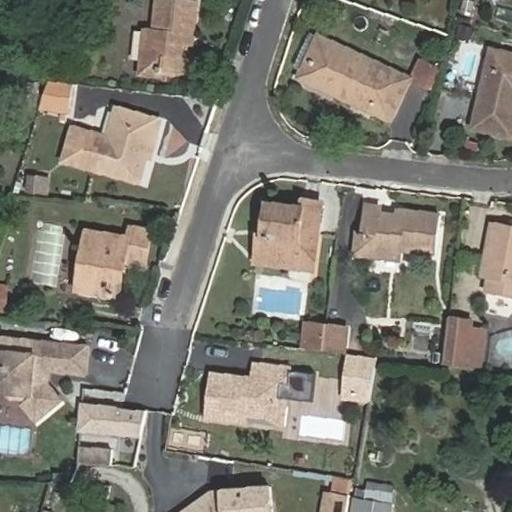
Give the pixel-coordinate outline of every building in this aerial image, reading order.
[(0,0),(0,8),(10,7),(9,0),(0,0)] [(139,31),(136,64),(153,66),(153,71),(184,74),(185,59),(180,58),(183,31),(188,32),(190,0),(151,0),(149,31),(139,31)] [(307,76),(321,41),(306,35),(292,70),(307,76)] [(336,91),(334,97),(370,112),(372,106),(393,115),(409,76),(321,41),(307,76),(306,79),(323,86),(336,91)] [(511,54),(490,50),(474,129),(508,136),(511,120),(511,54)] [(429,84),(437,60),(417,52),(409,72),(418,75),(417,80),(429,84)] [(153,66),(136,64),(136,74),(152,75),(153,71),(153,66)] [(67,83),(44,81),(35,108),(64,111),(67,83)] [(29,82),(10,85),(13,105),(33,102),(29,82)] [(320,92),(334,97),(336,91),(323,86),(320,92)] [(150,156),(160,122),(116,109),(98,172),(137,183),(146,155),(150,156)] [(29,176),(27,196),(47,198),(49,178),(29,176)] [(299,249),(318,251),(324,195),(305,193),(304,201),(269,197),(265,229),(260,229),(257,256),(298,260),(299,249)] [(366,235),(364,252),(402,256),(403,247),(435,251),(439,211),(409,208),(408,213),(380,210),(380,205),(364,204),(361,234),(366,235)] [(476,245),(483,246),(486,220),(479,219),(476,245)] [(511,222),(486,220),(483,246),(479,278),(487,279),(486,293),(511,295),(511,222)] [(136,227),(134,243),(132,262),(153,264),(156,229),(136,227)] [(355,251),(364,252),(366,235),(361,234),(357,234),(355,251)] [(132,262),(134,243),(91,239),(86,294),(124,297),(128,262),(132,262)] [(316,262),(318,251),(299,249),(298,260),(316,262)] [(129,297),(132,262),(128,262),(124,297),(129,297)] [(308,322),(305,348),(325,350),(328,324),(308,322)] [(328,324),(325,350),(345,353),(347,326),(328,324)] [(90,340),(0,328),(0,383),(9,385),(13,391),(23,392),(29,388),(39,389),(41,392),(55,409),(68,400),(50,376),(52,364),(87,369),(90,340)] [(445,365),(466,367),(470,335),(449,333),(445,365)] [(377,357),(352,354),(350,366),(374,371),(377,357)] [(286,398),(310,401),(314,373),(290,369),(290,366),(255,362),(253,376),(212,371),(206,416),(237,420),(238,412),(264,416),(278,405),(279,397),(286,398)] [(371,389),(374,371),(350,366),(346,384),(371,389)] [(45,417),(55,409),(41,392),(31,399),(45,417)] [(264,416),(283,425),(286,398),(279,397),(278,405),(264,416)] [(146,411),(79,402),(77,432),(138,439),(146,411)] [(110,447),(77,446),(77,461),(109,462),(110,447)] [(351,479),(333,477),(330,495),(349,498),(351,479)] [(210,491),(181,511),(270,511),(268,485),(210,491)] [(371,511),(373,502),(354,499),(351,511),(371,511)] [(373,502),(371,511),(389,511),(391,505),(373,502)]
